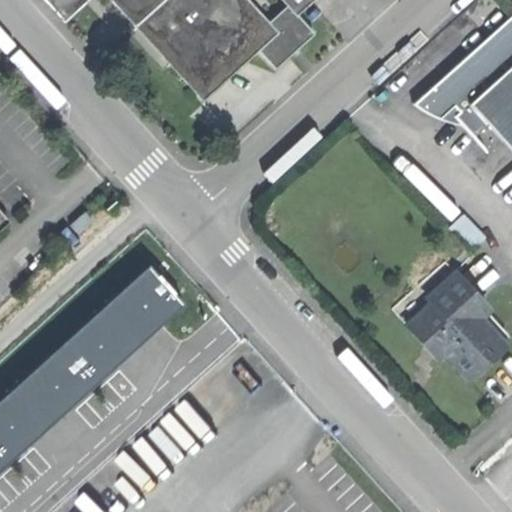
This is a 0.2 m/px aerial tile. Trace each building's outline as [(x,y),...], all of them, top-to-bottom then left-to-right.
[(111,0),(118,7),(170,64),(202,100),(257,50),(275,69),(314,34),(297,16),(314,0),(111,0)] [(163,71),(170,64),(118,7),(111,14),(120,24),(163,71)] [(511,10),(510,8),(403,106),(413,113),(429,120),(443,107),(449,113),(443,118),(465,142),(481,127),(511,160),(511,10)] [(79,228),(94,214),(85,204),(71,218),(79,228)] [(148,264),(0,397),(0,468),(129,353),(183,303),(148,264)] [(463,381),(501,346),(476,319),(484,312),(449,274),(420,300),(425,305),(402,326),(420,346),(433,359),(438,354),(463,381)]
